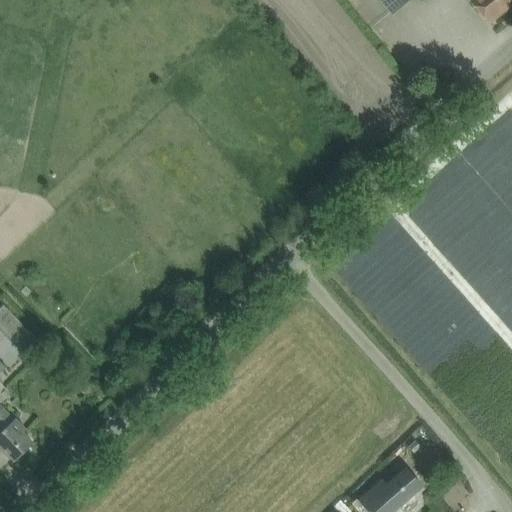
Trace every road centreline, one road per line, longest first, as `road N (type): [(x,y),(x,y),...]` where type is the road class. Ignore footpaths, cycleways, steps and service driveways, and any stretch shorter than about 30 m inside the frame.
road 1 (unclassified): [(31,511),(511,61)]
road 2 (unknown): [(297,259),(511,496)]
